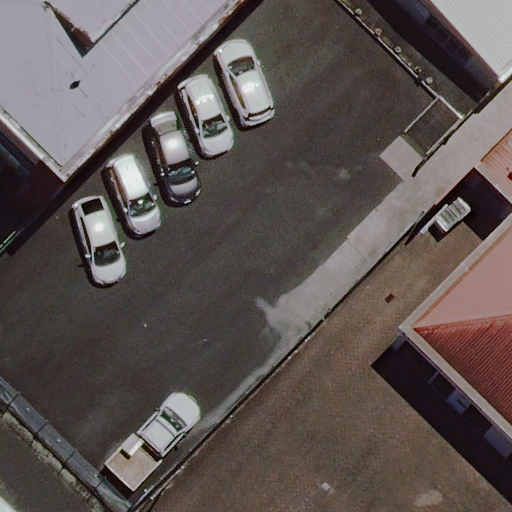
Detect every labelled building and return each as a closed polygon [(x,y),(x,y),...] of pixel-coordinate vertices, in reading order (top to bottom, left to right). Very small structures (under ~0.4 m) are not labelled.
[(0,0),(0,221),(216,0),(0,0)] [(511,67),(511,0),(364,0),(471,108),(511,67)] [(467,238),(342,358),(474,495),(499,472),(511,459),(511,129),(434,204),(467,238)] [(511,459),(499,472),(511,485),(511,459)] [(474,495),(456,511),(511,511),(511,485),(499,472),(474,495)]
